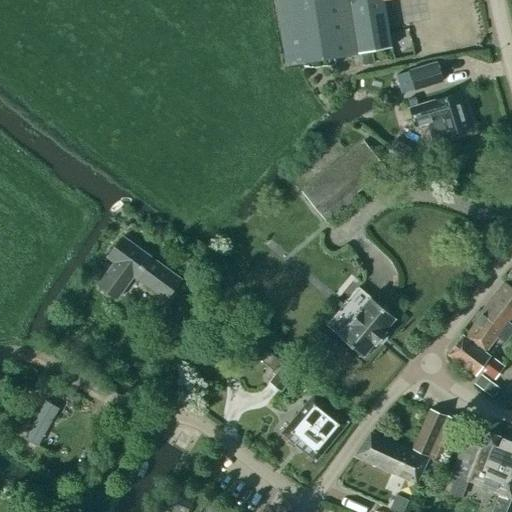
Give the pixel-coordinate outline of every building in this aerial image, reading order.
[(276,0),(286,66),(356,55),(347,0),(276,0)] [(349,0),(358,52),(388,48),(381,1),(386,0),(349,0)] [(373,53),(360,55),(362,67),(375,65),(373,53)] [(409,72),(415,91),(442,82),(436,63),(409,72)] [(445,137),(469,130),(458,94),(417,107),(415,99),(407,102),(415,128),(427,124),(432,141),(445,137)] [(361,141),(302,192),(328,223),(387,171),(361,141)] [(114,264),(98,287),(116,301),(133,278),(165,302),(180,282),(122,239),(107,259),(114,264)] [(185,277),(200,277),(200,258),(184,258),(185,277)] [(511,332),(511,325),(507,322),(511,316),(511,278),(509,277),(505,283),(503,282),(478,316),(480,318),(467,335),(486,349),(495,337),(504,344),(511,332)] [(326,327),(363,357),(374,344),(376,346),(386,334),(384,332),(395,319),(358,288),(326,327)] [(504,368),(490,357),(463,337),(448,356),(475,376),(484,365),(487,368),(486,369),(497,377),(504,368)] [(265,349),(257,358),(274,372),(282,363),(265,349)] [(281,391),(287,383),(301,394),(311,382),(285,362),(269,382),(281,391)] [(492,397),(498,388),(481,377),(475,386),(492,397)] [(281,434),(315,462),(347,422),(314,395),(281,434)] [(428,457),(447,416),(429,409),(412,451),(371,433),(355,457),(416,484),(428,457)] [(458,421),(447,416),(428,457),(439,463),(458,421)] [(474,439),(477,429),(468,426),(464,435),(474,439)] [(469,482),(500,494),(492,511),(506,511),(511,497),(511,442),(488,433),(469,482)] [(167,511),(186,511),(194,496),(177,487),(165,511),(167,511)] [(379,507),(376,511),(403,511),(408,502),(396,495),(389,511),(379,507)]
